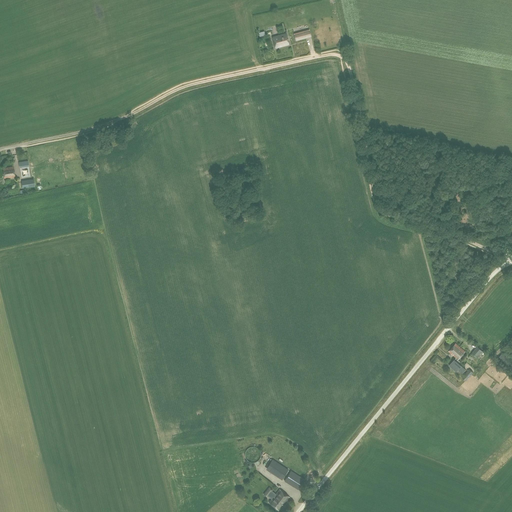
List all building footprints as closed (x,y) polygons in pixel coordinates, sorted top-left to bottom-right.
[(276,48),(289,44),(286,33),(273,37),(276,48)] [(3,168),(4,178),(15,177),(14,167),(3,168)] [(22,181),(23,188),(35,186),(33,179),(22,181)] [(456,343),(449,351),(456,358),(455,360),(454,359),(449,365),(457,371),(458,370),(463,373),(466,369),(456,361),(458,359),(458,360),(465,351),(456,343)] [(469,369),(462,377),(466,380),(473,372),(469,369)] [(247,449),(245,451),(245,454),(245,456),(246,459),(247,461),(249,462),(251,463),(253,463),(254,463),(256,462),(258,460),(260,458),(261,456),(261,453),(260,451),(259,450),(258,449),(256,448),(254,447),(251,447),(249,448),(247,449)] [(285,451),(292,455),(290,458),(292,459),(290,462),(293,464),(297,457),(285,450),(285,451)] [(273,460),(267,468),(282,478),(288,470),(273,460)] [(304,479),(291,471),(285,481),(298,489),(304,479)] [(280,489),(274,496),(269,502),(279,510),(289,497),(280,489)]
